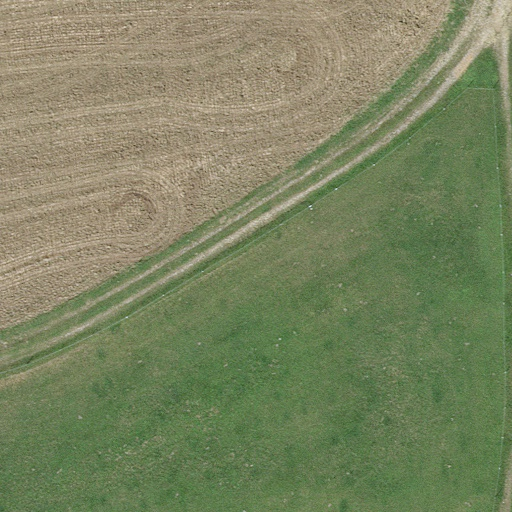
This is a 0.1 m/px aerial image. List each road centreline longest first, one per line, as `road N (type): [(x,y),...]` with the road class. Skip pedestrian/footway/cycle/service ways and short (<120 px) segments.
road 1 (track): [(489,16),(434,89),(264,207),(0,355)]
road 2 (track): [(500,511),(501,99),(489,16)]
